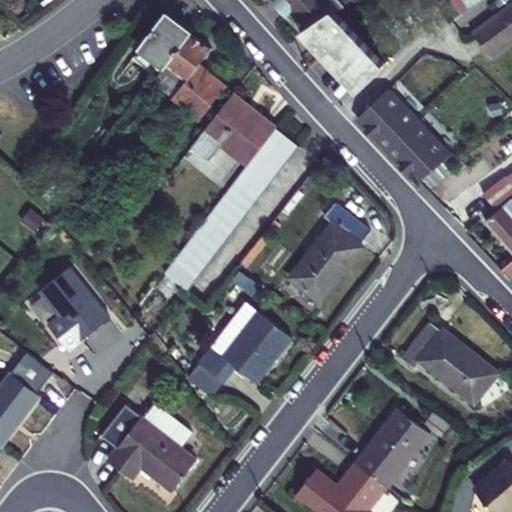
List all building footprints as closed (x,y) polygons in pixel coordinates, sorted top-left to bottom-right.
[(350,0),(274,0),(358,89),(384,64),(335,11),(350,0)] [(460,0),(466,8),(477,0),(460,0)] [(511,3),(494,18),(503,30),(511,22),(511,3)] [(167,13),(139,50),(164,67),(189,35),(191,31),(167,13)] [(511,22),(503,30),(494,18),(473,33),(490,56),(511,39),(511,22)] [(164,67),(152,82),(200,119),(226,86),(198,64),(208,51),(189,35),(164,67)] [(389,88),(358,118),(378,141),(380,139),(390,150),(418,121),(389,90),(389,88)] [(276,127),(233,94),(193,145),(210,160),(223,143),(249,162),(276,127)] [(418,121),(390,150),(399,160),(397,161),(418,183),(449,154),(418,121)] [(299,145),(276,127),(249,162),(165,271),(188,289),(299,145)] [(511,189),(504,179),(481,197),(492,211),(511,195),(511,189)] [(511,198),(485,222),(511,253),(511,260),(499,271),(509,280),(511,277),(511,198)] [(331,224),(289,280),(319,303),(362,248),(359,246),(370,232),(334,204),(323,218),(331,224)] [(32,212),(25,221),(32,227),(40,218),(32,212)] [(109,317),(71,267),(41,289),(81,340),(109,317)] [(258,382),(293,337),(250,303),(202,365),(225,382),(237,367),(258,382)] [(421,361),(476,404),(499,375),(431,321),(401,358),(415,369),(421,361)] [(0,444),(2,446),(41,394),(37,391),(53,371),(29,352),(0,389),(0,444)] [(202,365),(190,381),(212,398),(225,382),(202,365)] [(143,416),(127,404),(102,434),(117,447),(108,459),(134,479),(143,467),(172,490),(197,458),(181,446),(192,432),(155,402),(143,416)] [(398,408),(356,462),(387,486),(428,432),(398,408)] [(508,511),(511,509),(511,464),(507,459),(475,486),(496,511),(508,511)] [(387,486),(356,462),(337,485),(316,468),(296,494),(318,511),(371,511),(372,511),(368,509),(387,486)]
